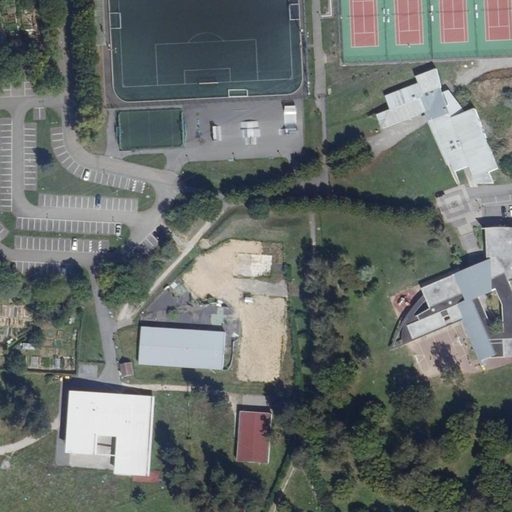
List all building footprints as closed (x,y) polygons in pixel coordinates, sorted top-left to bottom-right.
[(94,0),(97,47),(105,46),(103,0),(94,0)] [(443,93),(435,70),(415,78),(418,84),(384,97),(390,111),(376,116),(381,130),(424,114),(427,122),(447,166),(450,165),(453,173),(468,167),(475,184),(492,184),(488,173),(500,169),(476,109),(466,113),(454,86),(443,93)] [(296,106),(285,106),(284,127),(295,127),(296,106)] [(212,127),(212,141),(220,140),(220,126),(212,127)] [(249,137),(260,135),(259,128),(248,129),(249,137)] [(481,362),(501,354),(501,357),(511,357),(511,291),(509,284),(511,283),(511,230),(510,231),(510,227),(487,228),(489,273),(473,273),(462,277),(461,274),(422,291),(430,309),(418,316),(420,321),(418,322),(407,326),(413,340),(446,326),(446,325),(453,323),(463,319),(481,362)] [(242,275),(270,276),(271,255),(251,254),(251,264),(243,264),(242,275)] [(461,274),(460,272),(421,289),(422,291),(461,274)] [(143,329),(140,366),(223,371),(225,334),(143,329)] [(483,361),(486,369),(498,365),(496,358),(483,361)] [(132,364),(122,366),(124,378),(134,376),(132,364)] [(101,436),(110,437),(110,435),(121,436),(119,476),(132,477),(132,471),(150,472),(153,417),(150,417),(151,415),(153,415),(154,399),(127,397),(124,402),(124,404),(112,403),(112,396),(109,396),(105,399),(101,399),(101,396),(75,394),(72,455),(98,457),(99,435),(101,435),(101,436)] [(249,416),(241,416),(241,428),(245,428),(244,435),(240,435),(238,462),(269,464),(272,414),(250,413),(249,416)]
